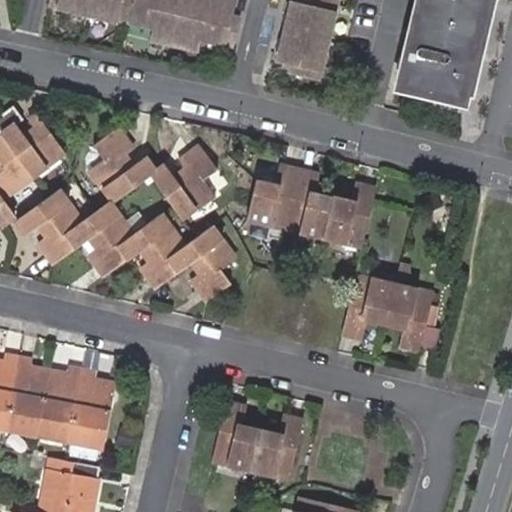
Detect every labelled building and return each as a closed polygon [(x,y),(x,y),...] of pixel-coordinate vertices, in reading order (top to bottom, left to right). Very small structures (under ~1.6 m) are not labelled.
[(233,6),(208,0),(135,0),(135,1),(130,0),(52,0),(51,4),(116,20),(117,16),(156,26),(153,38),(197,48),(200,37),(232,45),(239,16),(231,14),(233,6)] [(319,76),(337,0),(307,0),(306,4),(292,1),(278,58),(292,62),(290,70),(319,76)] [(465,102),(489,0),(417,0),(398,86),(465,102)] [(12,106),(0,113),(0,159),(0,160),(0,224),(15,214),(4,197),(62,156),(35,116),(29,121),(34,128),(24,136),(16,123),(21,119),(12,106)] [(137,150),(122,127),(97,145),(107,158),(92,168),(115,202),(155,175),(184,217),(218,194),(208,180),(221,170),(204,145),(181,162),(188,171),(178,179),(169,166),(158,172),(148,157),(134,167),(127,158),(137,150)] [(249,220),(289,228),(300,171),(284,168),(280,187),(257,182),(249,220)] [(300,171),(289,228),(327,237),(335,199),(313,194),(317,175),(300,171)] [(38,243),(54,264),(93,238),(100,248),(90,255),(105,277),(144,251),(151,261),(141,268),(156,290),(194,264),(201,274),(191,281),(206,303),(231,286),(221,272),(237,261),(214,228),(184,249),(160,216),(133,234),(111,202),(82,222),(59,190),(17,219),(26,234),(39,225),(47,236),(38,243)] [(357,203),(335,199),(327,237),(364,244),(376,193),(360,190),(357,203)] [(434,298),(356,279),(342,337),(359,341),(364,321),(408,331),(403,351),(420,355),(434,298)] [(4,364),(0,363),(0,427),(4,428),(18,359),(5,357),(4,364)] [(32,362),(18,359),(4,428),(38,435),(50,374),(30,370),(32,362)] [(50,374),(38,435),(70,442),(84,372),(70,370),(68,377),(50,374)] [(97,375),(84,372),(70,442),(100,448),(113,386),(96,382),(97,375)] [(282,438),(248,430),(236,428),(240,408),(224,404),(210,462),(240,469),(288,480),(302,423),(286,419),(282,438)] [(51,457),(39,511),(90,511),(99,467),(67,461),(51,457)] [(356,511),(324,505),(302,500),(299,511),(356,511)]
